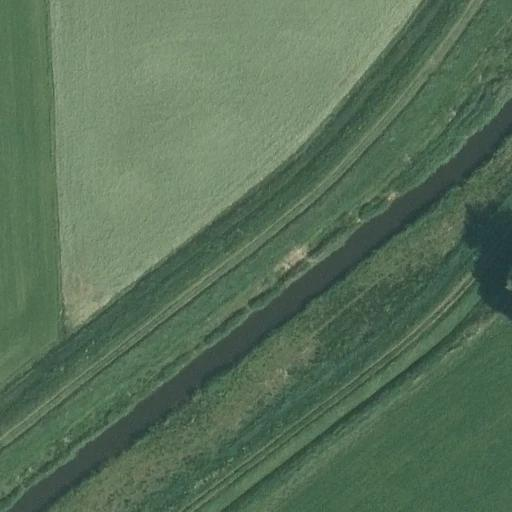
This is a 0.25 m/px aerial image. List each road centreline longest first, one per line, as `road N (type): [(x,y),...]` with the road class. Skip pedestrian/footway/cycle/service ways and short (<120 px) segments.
road 1 (track): [(511,37),(332,218),(0,485)]
road 2 (track): [(511,242),(423,336),(191,511)]
